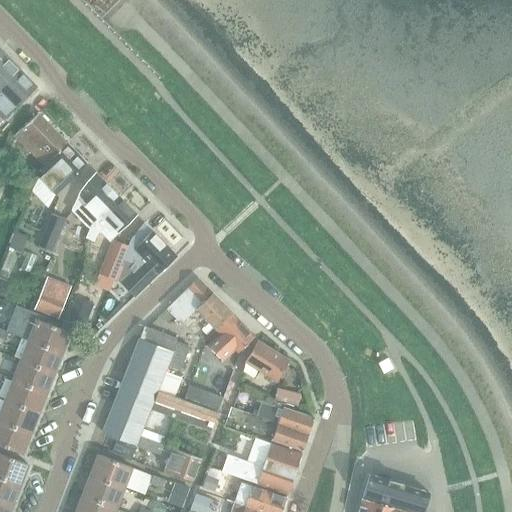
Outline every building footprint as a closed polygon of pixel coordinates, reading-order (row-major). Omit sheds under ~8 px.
[(0,87),(19,69),(0,49),(0,87)] [(19,69),(0,87),(0,117),(6,124),(18,113),(13,107),(35,85),(19,69)] [(44,165),(67,143),(37,112),(14,135),(44,165)] [(67,143),(44,165),(40,169),(44,172),(40,177),(55,192),(86,162),(67,143)] [(0,156),(0,168),(9,157),(3,153),(0,156)] [(95,220),(120,197),(94,171),(86,179),(80,190),(71,211),(88,228),(89,226),(92,223),(95,220)] [(89,226),(88,228),(89,229),(85,238),(93,242),(96,236),(100,232),(108,240),(135,213),(120,197),(95,220),(92,223),(89,226)] [(37,248),(51,254),(66,219),(51,213),(37,248)] [(126,246),(119,264),(128,267),(133,272),(121,283),(133,296),(147,283),(147,284),(176,256),(142,221),(129,238),(126,246)] [(10,245),(25,251),(31,236),(16,230),(10,245)] [(119,265),(119,264),(126,246),(114,241),(107,260),(104,259),(99,272),(116,279),(121,266),(119,265)] [(215,329),(231,313),(197,278),(165,309),(180,324),(196,308),(215,329)] [(34,310),(58,320),(67,298),(43,288),(34,310)] [(238,352),(254,336),(232,313),(207,338),(210,342),(208,344),(223,360),(235,349),(238,352)] [(0,329),(6,332),(10,323),(0,319),(0,329)] [(28,341),(60,353),(68,332),(36,320),(28,341)] [(172,352),(166,367),(180,372),(188,351),(175,345),(177,340),(144,326),(139,339),(172,352)] [(166,367),(172,352),(139,339),(102,432),(135,445),(135,446),(138,447),(141,437),(144,430),(141,429),(149,409),(157,391),(166,367)] [(52,373),(60,353),(28,341),(21,361),(52,373)] [(276,382),(289,361),(258,341),(248,357),(243,372),(254,379),(259,371),(276,382)] [(392,366),(389,357),(378,361),(383,371),(392,366)] [(44,392),(52,373),(21,361),(13,380),(44,392)] [(37,412),(44,392),(13,380),(5,400),(37,412)] [(249,406),(251,383),(236,382),(233,404),(249,406)] [(274,400),(297,406),(300,394),(277,389),(274,400)] [(157,391),(149,409),(210,432),(216,412),(157,391)] [(0,421),(29,432),(37,412),(5,400),(0,414),(0,421)] [(256,416),(309,434),(314,418),(284,407),(262,400),(256,416)] [(309,434),(256,416),(231,407),(227,417),(261,428),(270,431),(271,429),(275,431),(272,439),(303,450),(309,434)] [(0,445),(21,453),(29,432),(0,421),(0,445)] [(141,437),(162,445),(165,438),(144,430),(141,437)] [(200,459),(162,445),(141,437),(138,447),(168,459),(165,466),(162,465),(161,469),(192,481),(200,459)] [(291,451),(271,444),(264,463),(256,461),(255,465),(227,455),(221,471),(277,490),(279,486),(289,489),(300,459),(289,455),(291,451)] [(0,477),(19,484),(27,463),(0,453),(0,477)] [(91,475),(122,487),(144,495),(152,476),(130,467),(130,466),(99,454),(91,475)] [(153,473),(150,483),(161,487),(164,477),(153,473)] [(422,511),(428,492),(369,474),(362,497),(412,511),(422,511)] [(114,507),(122,487),(91,475),(83,495),(114,507)] [(0,500),(11,504),(19,484),(0,477),(0,500)] [(197,481),(192,497),(208,503),(214,487),(197,481)] [(234,502),(262,511),(281,511),(286,498),(249,485),(241,482),(234,502)] [(112,511),(114,507),(83,495),(76,511),(112,511)] [(412,511),(362,497),(358,511),(412,511)] [(0,511),(8,511),(11,504),(0,500),(0,511)] [(262,511),(234,502),(231,511),(262,511)]
